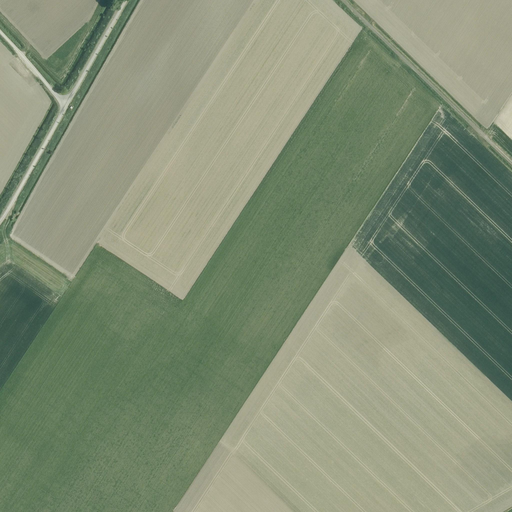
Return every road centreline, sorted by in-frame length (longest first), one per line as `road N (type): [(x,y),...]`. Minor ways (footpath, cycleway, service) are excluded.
road 1 (track): [(342,0),(511,162)]
road 2 (unclassified): [(0,221),(66,104)]
